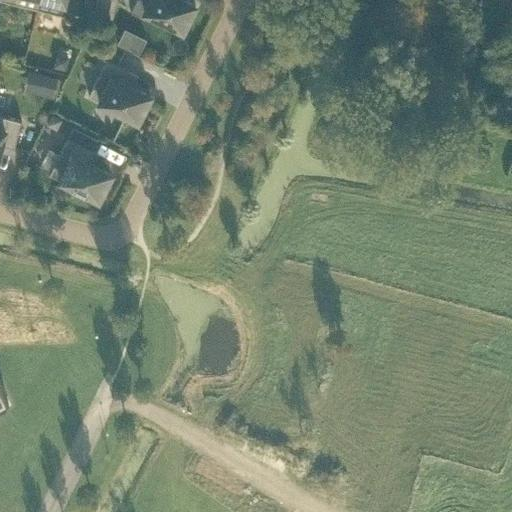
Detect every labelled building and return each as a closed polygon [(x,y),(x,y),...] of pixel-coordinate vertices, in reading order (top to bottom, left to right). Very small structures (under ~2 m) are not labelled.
[(0,0),(36,9),(38,0),(0,0)] [(38,0),(36,9),(74,18),(78,0),(38,0)] [(96,0),(94,9),(108,12),(110,0),(96,0)] [(135,0),(131,11),(141,16),(144,11),(182,30),(195,5),(185,0),(135,0)] [(65,70),(68,57),(56,54),(53,67),(65,70)] [(106,59),(103,65),(88,95),(137,120),(150,95),(125,83),(131,71),(106,59)] [(41,74),(36,94),(53,98),(58,77),(41,74)] [(21,121),(0,114),(0,146),(1,144),(14,147),(21,121)] [(61,119),(51,115),(46,125),(56,130),(61,119)] [(67,137),(49,174),(98,199),(110,174),(86,161),(92,150),(67,137)] [(0,409),(8,405),(0,386),(0,409)]
